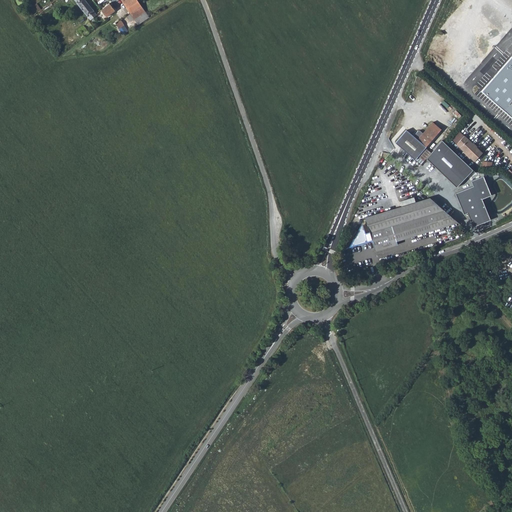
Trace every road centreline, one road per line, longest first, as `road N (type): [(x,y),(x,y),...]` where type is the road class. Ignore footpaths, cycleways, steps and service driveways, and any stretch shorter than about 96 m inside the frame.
road 1 (unclassified): [(295,278),(277,257),(271,197),(203,0)]
road 2 (secondary): [(435,0),(320,270)]
road 3 (secondary): [(162,511),(297,311)]
road 4 (unclassified): [(322,316),(404,511)]
road 5 (tertiary): [(338,295),(379,286),(511,225)]
